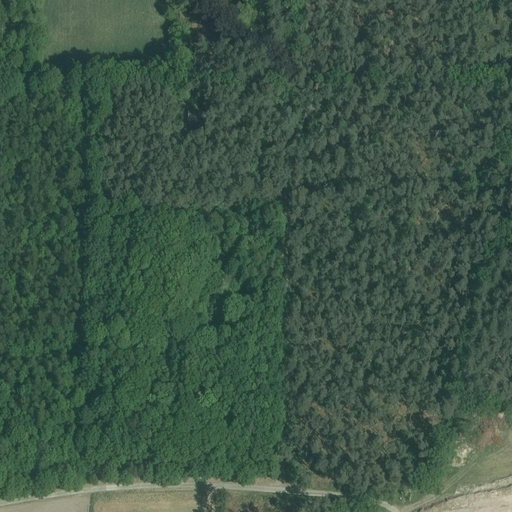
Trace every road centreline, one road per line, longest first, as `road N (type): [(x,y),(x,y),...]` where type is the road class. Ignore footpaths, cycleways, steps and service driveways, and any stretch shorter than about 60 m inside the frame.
road 1 (track): [(282,494),(290,0)]
road 2 (track): [(98,492),(106,258),(115,237),(125,229),(193,223),(286,226)]
road 3 (unclassified): [(389,511),(320,496),(195,487),(0,506)]
